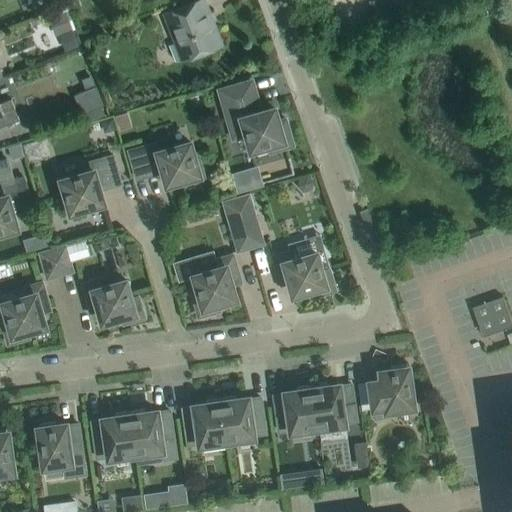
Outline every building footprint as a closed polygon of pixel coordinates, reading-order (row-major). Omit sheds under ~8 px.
[(204,0),(197,0),(164,13),(182,59),(219,45),(212,26),(207,27),(203,16),(210,14),(204,0)] [(393,0),(372,0),(378,16),(397,9),(393,0)] [(87,89),(75,94),(83,113),(86,112),(94,109),(101,106),(103,105),(95,86),(91,75),(83,78),(87,89)] [(249,80),(218,89),(232,138),(247,134),(251,149),(268,144),(270,151),(293,145),(285,118),(278,120),(274,108),(259,112),(249,80)] [(0,127),(19,120),(11,98),(0,102),(0,127)] [(114,118),(102,121),(105,132),(117,129),(114,118)] [(190,142),(167,148),(164,140),(128,150),(136,176),(163,168),(167,183),(184,178),(185,182),(204,176),(198,158),(195,159),(190,142)] [(20,143),(8,147),(12,159),(24,155),(20,143)] [(120,181),(112,155),(82,164),(85,172),(61,179),(67,196),(63,197),(69,216),(87,210),(86,207),(103,202),(99,187),(120,181)] [(1,160),(4,172),(10,171),(6,158),(1,160)] [(12,211),(31,206),(23,177),(13,180),(10,171),(4,172),(0,173),(0,235),(1,236),(0,233),(0,232),(17,227),(12,211)] [(242,171),(233,173),(238,193),(248,190),(242,171)] [(263,243),(248,193),(235,196),(250,247),(263,243)] [(250,247),(235,196),(223,200),(238,250),(250,247)] [(65,245),(52,249),(60,274),(72,271),(65,245)] [(60,274),(52,249),(40,253),(47,278),(60,274)] [(321,269),(316,252),(293,259),(291,250),(273,256),(280,281),(289,279),(293,294),(310,289),(312,296),(335,290),(328,267),(321,269)] [(240,280),(232,254),(214,259),(217,268),(194,275),(199,292),(192,294),(198,316),(221,309),(219,302),(236,297),(231,282),(240,280)] [(131,297),(126,280),(103,286),(100,278),(82,283),(89,308),(98,306),(103,321),(120,316),(122,324),(144,317),(138,295),(131,297)] [(49,307),(42,281),(24,287),(26,295),(3,302),(8,319),(1,321),(8,344),(30,337),(28,330),(45,325),(41,310),(49,307)] [(511,323),(502,296),(472,306),(481,333),(511,323)] [(389,366),(390,369),(390,371),(384,372),(384,370),(380,371),(381,379),(369,381),(375,417),(388,415),(387,410),(414,406),(408,367),(406,367),(406,363),(389,366)] [(339,384),(335,384),(335,386),(329,387),(329,385),(327,385),(326,382),(311,384),(318,427),(345,423),(344,422),(356,420),(351,384),(339,386),(339,384)] [(318,427),(311,384),(296,386),(297,390),(295,390),(295,392),(289,393),(289,391),(285,392),(285,393),(273,395),(278,431),(290,429),(291,431),(318,427)] [(248,397),(244,397),(244,400),(238,400),(238,398),(236,399),(235,395),(220,397),(227,440),(254,436),(253,435),(265,433),(260,397),(248,399),(248,397)] [(227,440),(220,397),(205,399),(206,403),(204,403),(204,405),(198,406),(198,404),(194,405),(194,406),(182,408),(187,444),(199,442),(200,444),(227,440)] [(157,410),(153,411),(153,413),(147,413),(147,411),(145,412),(144,408),(129,410),(135,453),(162,450),(162,448),(174,446),(169,410),(157,412),(157,410)] [(135,453),(129,410),(114,413),(115,416),(113,416),(113,418),(107,419),(107,417),(103,418),(103,420),(91,421),(96,457),(108,456),(108,457),(135,453)] [(66,423),(62,424),(62,426),(56,427),(55,421),(39,423),(39,427),(38,427),(44,467),(64,464),(65,476),(85,473),(78,423),(66,425),(66,423)] [(0,428),(0,472),(13,471),(8,431),(6,432),(6,428),(0,428)] [(359,448),(359,471),(375,471),(374,448),(359,448)] [(301,469),(280,471),(282,487),(303,484),(301,469)] [(169,491),(163,492),(165,506),(171,506),(188,503),(185,483),(168,486),(169,491)] [(116,511),(115,499),(97,501),(98,511),(116,511)]
